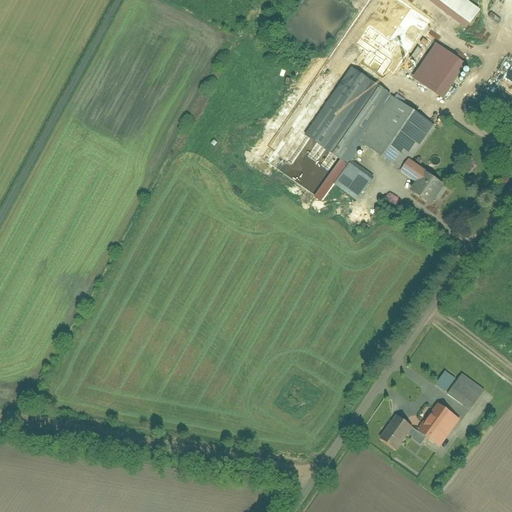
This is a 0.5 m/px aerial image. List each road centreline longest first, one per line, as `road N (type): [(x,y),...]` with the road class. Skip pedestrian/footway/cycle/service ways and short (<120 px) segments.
road 1 (unclassified): [(511,194),(313,473)]
road 2 (unclassified): [(0,415),(313,473)]
